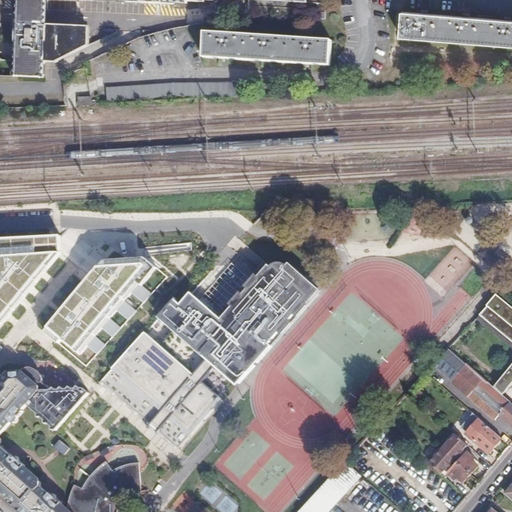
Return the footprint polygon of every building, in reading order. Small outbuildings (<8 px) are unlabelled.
[(49,22),(49,0),(19,0),(19,20),(49,22)] [(250,0),(249,17),(325,19),(325,0),(250,0)] [(511,19),(404,12),(402,37),(511,45),(511,19)] [(49,22),(19,20),(17,73),(47,75),(47,63),(44,63),(44,58),(33,58),(33,42),(36,42),(36,39),(48,40),(48,26),(49,22)] [(90,28),(48,26),(48,40),(36,39),(36,42),(33,42),(33,58),(44,58),(44,63),(47,63),(47,75),(58,75),(59,58),(89,45),(90,28)] [(331,40),(205,32),(203,57),(329,66),(331,40)] [(241,97),(242,84),(223,83),(223,84),(191,83),(191,95),(241,97)] [(67,234),(0,237),(0,333),(67,255),(67,234)] [(180,239),(176,251),(187,254),(191,242),(180,239)] [(104,260),(44,330),(84,362),(167,269),(148,257),(104,260)] [(270,267),(266,264),(220,318),(191,294),(183,302),(178,298),(162,315),(176,327),(164,339),(151,327),(106,376),(181,444),(225,395),(208,379),(219,367),(238,384),(250,371),(248,370),(315,290),(284,264),(277,263),(273,264),(270,267)] [(173,269),(172,288),(181,288),(181,270),(173,269)] [(511,306),(497,295),(477,317),(511,345),(511,368),(494,390),(501,395),(504,398),(511,387),(511,306)] [(501,395),(447,349),(436,361),(464,386),(467,383),(475,391),(470,396),(495,420),(500,414),(511,424),(511,404),(504,398),(501,395)] [(25,370),(21,372),(7,374),(0,382),(2,383),(6,387),(0,394),(0,490),(10,499),(16,504),(22,509),(41,488),(41,484),(25,469),(26,468),(20,462),(18,459),(15,458),(13,459),(0,447),(0,445),(1,444),(1,442),(0,440),(0,436),(12,423),(15,423),(17,422),(18,421),(18,419),(17,418),(28,406),(38,414),(38,417),(41,417),(45,420),(45,424),(48,423),(53,427),(53,430),(56,429),(57,430),(90,393),(84,388),(82,388),(79,386),(77,388),(73,388),(70,386),(68,389),(65,389),(62,387),(60,389),(56,389),(54,387),(51,390),(43,383),(42,379),(40,375),(37,373),(35,371),(28,370),(25,370)] [(407,393),(412,397),(413,398),(431,377),(426,373),(407,393)] [(407,393),(394,408),(399,411),(412,397),(407,393)] [(394,408),(381,423),(385,426),(399,411),(394,408)] [(487,426),(479,419),(466,434),(474,441),(487,426)] [(502,439),(487,426),(474,441),(489,454),(502,439)] [(469,472),(471,474),(477,467),(472,462),(474,459),(468,453),(466,455),(463,452),(468,446),(455,435),(443,449),(454,459),(469,472)] [(468,453),(472,449),(468,446),(463,452),(466,455),(468,453)] [(463,483),(471,474),(469,472),(454,459),(443,449),(430,465),(445,479),(449,476),(455,481),(457,478),(463,483)] [(35,511),(117,511),(118,509),(119,506),(121,503),(125,498),(129,496),(134,493),(142,491),(138,463),(132,464),(126,466),(112,472),(106,462),(101,466),(96,471),(91,476),(87,482),(84,488),(75,484),(71,496),(70,504),(67,507),(61,503),(62,502),(53,495),(52,494),(50,494),(50,495),(35,511)] [(326,511),(359,476),(344,463),(311,499),(299,511),(326,511)] [(219,511),(233,511),(239,506),(211,481),(199,493),(219,511)] [(20,511),(35,511),(50,495),(41,488),(22,509),(20,511)] [(0,490),(0,495),(7,502),(8,501),(10,499),(0,490)]
